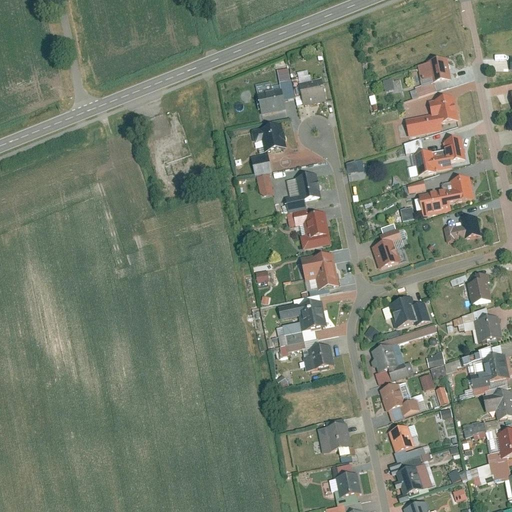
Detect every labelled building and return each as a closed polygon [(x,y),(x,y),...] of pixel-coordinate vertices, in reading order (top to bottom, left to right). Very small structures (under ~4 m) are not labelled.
[(416,88),(418,96),(441,88),(440,83),(452,79),(446,60),(428,65),(434,83),(416,88)] [(383,81),(384,93),(400,92),(400,80),(383,81)] [(326,104),(322,84),(299,88),(303,108),(326,104)] [(285,113),(282,92),(258,96),(261,117),(285,113)] [(408,123),(410,134),(457,124),(452,101),(432,105),(435,117),(408,123)] [(284,132),(262,135),(265,158),(287,155),(284,132)] [(421,143),(405,146),(407,156),(423,153),(421,143)] [(443,153),(415,159),(419,176),(432,173),(431,168),(460,162),(456,144),(442,147),(443,153)] [(267,160),(251,164),(254,173),(269,169),(267,160)] [(348,176),(366,171),(364,160),(345,166),(348,176)] [(258,198),(272,197),(270,177),(257,178),(258,198)] [(289,214),(305,211),(303,203),(316,201),(312,177),(297,180),(300,198),(287,201),(289,214)] [(420,200),(423,214),(470,203),(466,182),(443,187),(445,195),(420,200)] [(426,192),(423,183),(407,188),(410,196),(426,192)] [(402,223),(414,222),(413,209),(400,211),(402,223)] [(303,252),(332,246),(325,213),(307,218),(306,213),(293,216),(296,228),(302,227),(305,238),(300,239),(303,252)] [(445,232),(448,243),(476,235),(472,221),(459,224),(461,228),(445,232)] [(372,251),(380,271),(395,265),(388,246),(401,241),(397,231),(379,238),(382,247),(372,251)] [(332,255),(302,262),(306,280),(316,278),(319,292),(339,288),(332,255)] [(267,273),(255,276),(257,285),(269,282),(267,273)] [(465,278),(451,284),(453,289),(467,284),(465,278)] [(488,301),(484,278),(470,281),(474,304),(488,301)] [(430,330),(424,309),(412,312),(410,302),(388,308),(395,335),(414,330),(415,334),(430,330)] [(302,334),(326,330),(321,303),(300,306),(301,309),(279,312),(282,327),(300,324),(302,334)] [(490,341),(486,320),(469,323),(474,345),(490,341)] [(372,329),(366,336),(372,341),(378,334),(372,329)] [(326,343),(305,348),(311,374),(332,370),(326,343)] [(390,350),(372,356),(378,377),(388,374),(391,385),(408,379),(405,367),(396,369),(390,350)] [(507,381),(499,352),(478,357),(482,373),(468,377),(471,390),(507,381)] [(426,360),(429,371),(445,367),(442,356),(426,360)] [(457,364),(431,373),(434,383),(461,375),(457,364)] [(420,379),(423,394),(434,392),(432,378),(420,379)] [(396,387),(379,393),(386,416),(399,411),(402,420),(416,414),(413,406),(404,409),(396,387)] [(450,406),(444,390),(436,393),(442,409),(450,406)] [(511,406),(510,398),(482,404),(485,415),(496,412),(498,420),(511,416),(511,406)] [(451,412),(440,414),(441,422),(452,421),(451,412)] [(330,455),(350,450),(344,422),(328,425),(329,430),(325,430),(330,455)] [(482,424),(463,430),(466,441),(485,435),(482,424)] [(409,430),(413,446),(418,445),(415,429),(409,430)] [(405,430),(388,436),(396,457),(412,451),(405,430)] [(511,460),(511,432),(496,437),(500,455),(488,458),(493,479),(511,475),(508,461),(511,460)] [(340,479),(336,480),(342,509),(360,505),(358,497),(355,498),(351,479),(353,478),(351,468),(338,471),(340,479)] [(413,471),(396,478),(404,500),(422,493),(413,471)] [(457,475),(451,478),(454,487),(461,484),(457,475)] [(463,493),(453,496),(456,505),(466,503),(463,493)]
